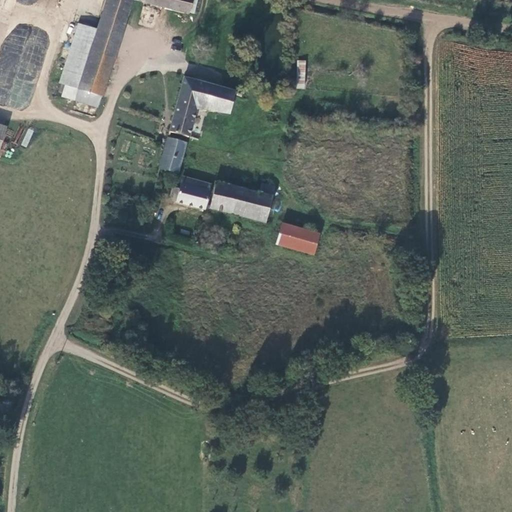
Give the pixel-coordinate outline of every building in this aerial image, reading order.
[(0,0),(0,11),(12,16),(17,0),(0,0)] [(132,0),(107,0),(98,32),(79,91),(76,103),(97,109),(126,25),(133,1),(132,0)] [(191,0),(145,0),(145,3),(187,15),(191,0)] [(66,86),(79,91),(98,32),(77,25),(59,84),(66,86)] [(234,92),(185,80),(171,133),(188,138),(194,118),(196,110),(229,114),(234,92)] [(79,91),(66,86),(62,98),(76,103),(79,91)] [(27,128),(20,145),(26,147),(34,130),(27,128)] [(187,145),(169,141),(161,170),(179,175),(187,145)] [(205,210),(212,186),(184,179),(178,202),(205,210)] [(212,209),(267,224),(274,200),(277,188),(264,186),(262,195),(218,183),(212,209)] [(283,225),(278,246),(313,257),(319,236),(283,225)] [(167,235),(168,237),(170,239),(173,239),(175,237),(175,234),(174,232),(171,231),(168,232),(167,235)]
